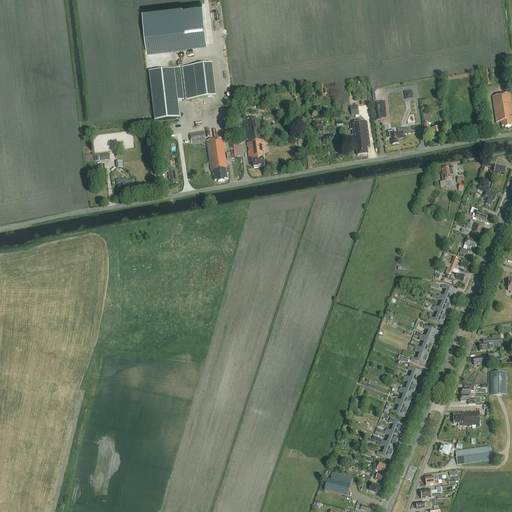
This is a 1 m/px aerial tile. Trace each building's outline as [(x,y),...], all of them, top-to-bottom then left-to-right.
[(182,6),(142,10),(142,12),(147,51),(147,53),(187,48),(187,47),(207,45),(202,5),(182,7),(182,6)] [(182,67),(186,101),(216,97),(212,64),(182,67)] [(178,68),(149,72),(155,121),(155,122),(175,120),(180,119),(178,101),(184,101),(180,68),(178,68)] [(490,70),(482,71),(484,86),(492,85),(490,70)] [(404,92),(405,100),(413,99),(412,91),(404,92)] [(511,108),(510,94),(492,97),(496,123),(501,122),(502,127),(505,126),(505,128),(511,127),(511,125),(511,108)] [(376,102),(374,102),(376,121),(381,120),(381,119),(387,118),(385,101),(376,102)] [(359,106),(351,106),(352,115),(360,115),(359,106)] [(265,147),(261,119),(252,120),(243,122),(245,130),(246,134),(245,134),(246,141),(247,140),(248,144),(247,144),(248,150),(249,150),(249,152),(248,152),(249,162),(253,161),(254,169),(259,168),(265,167),(264,160),(265,160),(264,154),(266,154),(265,147)] [(370,148),(367,122),(350,124),(352,139),(353,139),(355,150),(357,150),(357,156),(368,154),(367,148),(370,148)] [(205,142),(203,127),(183,130),(185,145),(205,142)] [(437,139),(437,138),(442,137),(442,132),(441,132),(440,128),(432,129),(432,134),(433,140),(437,139)] [(388,138),(391,138),(392,145),(399,144),(398,140),(404,139),(403,132),(394,134),(394,130),(387,132),(388,138)] [(228,174),(223,139),(206,142),(211,171),(212,171),(213,175),(214,175),(215,181),(218,181),(218,182),(224,182),(224,180),(228,179),(227,174),(228,174)] [(167,163),(167,164),(163,165),(164,173),(168,173),(169,174),(168,174),(170,185),(171,184),(172,186),(176,185),(176,183),(177,183),(175,168),(172,169),(171,164),(167,164),(167,163)] [(505,173),(506,169),(496,166),(494,174),(504,176),(505,173)] [(441,174),(442,182),(445,182),(446,188),(451,187),(451,181),(452,180),(451,176),(453,175),(452,168),(448,169),(448,167),(443,168),(444,170),(442,170),(443,174),(441,174)] [(128,179),(115,180),(116,186),(119,186),(120,193),(124,193),(127,193),(127,192),(131,192),(130,186),(134,186),(133,180),(128,180),(128,179)] [(486,193),(483,198),(487,200),(485,205),(491,207),(493,201),(494,202),(497,195),(492,193),(491,193),(490,193),(491,189),(480,185),(478,190),(486,193)] [(488,216),(474,211),(473,214),(476,215),(475,218),(486,221),(488,216)] [(466,250),(467,247),(471,248),(471,247),(475,249),(478,242),(468,238),(463,249),(461,248),(460,253),(464,255),(466,255),(467,256),(469,251),(466,250)] [(450,268),(454,269),(456,262),(461,264),(460,267),(468,270),(470,264),(463,261),(458,259),(454,258),(451,265),(445,262),(444,263),(441,262),(440,264),(444,265),(443,266),(450,269),(450,268)] [(450,269),(447,274),(451,276),(449,280),(454,282),(455,279),(455,280),(463,283),(465,277),(458,274),(459,271),(454,269),(450,268),(450,269)] [(445,294),(454,297),(456,291),(442,286),(441,288),(447,290),(445,294)] [(454,297),(445,294),(444,297),(439,295),(438,297),(452,302),(454,297)] [(438,297),(437,300),(442,302),(441,305),(449,308),(452,302),(438,297)] [(434,306),(434,309),(447,314),(449,308),(441,305),(440,308),(434,306)] [(447,314),(434,309),(433,311),(438,313),(437,316),(445,320),(447,314)] [(445,320),(437,316),(435,320),(430,317),(429,320),(443,325),(445,320)] [(429,331),(427,334),(436,337),(438,332),(424,326),(423,329),(429,331)] [(436,337),(427,334),(426,338),(421,335),(420,338),(434,343),(436,337)] [(424,342),(423,345),(431,349),(434,343),(420,338),(419,340),(424,342)] [(479,344),(480,351),(489,351),(489,346),(493,345),(500,345),(500,339),(483,341),(484,341),(484,343),(479,344)] [(422,349),(416,347),(410,344),(409,346),(416,349),(429,354),(431,349),(423,345),(422,349)] [(420,353),(419,357),(427,360),(429,354),(416,349),(415,351),(420,353)] [(425,366),(427,360),(419,357),(417,360),(412,358),(411,360),(425,366)] [(484,365),(483,357),(473,358),(474,366),(484,365)] [(413,372),(411,375),(420,378),(422,373),(413,369),(415,366),(410,364),(409,368),(408,367),(407,370),(413,372)] [(491,396),(507,396),(507,373),(490,373),(491,396)] [(420,378),(411,375),(410,379),(405,377),(404,379),(418,384),(420,378)] [(408,383),(407,387),(415,390),(418,384),(404,379),(403,381),(408,383)] [(461,395),(470,395),(471,395),(471,392),(474,392),(474,386),(468,386),(468,389),(461,389),(461,395)] [(406,390),(404,389),(400,388),(400,390),(399,390),(413,396),(415,390),(407,387),(406,390)] [(404,395),(402,398),(411,401),(413,396),(399,390),(399,393),(404,395)] [(470,395),(461,395),(461,396),(460,396),(461,402),(468,402),(468,405),(476,405),(475,399),(470,400),(470,395)] [(411,401),(402,398),(401,401),(396,399),(395,402),(409,407),(411,401)] [(399,406),(398,409),(406,413),(409,407),(395,402),(394,404),(399,406)] [(404,418),(406,413),(398,409),(397,413),(392,411),(391,413),(404,418)] [(454,416),(454,420),(454,424),(458,424),(459,426),(464,426),(464,427),(472,427),(472,426),(476,426),(476,427),(480,427),(480,412),(475,412),(475,413),(472,413),(472,412),(467,412),(467,413),(464,413),(464,412),(458,412),(458,415),(454,416)] [(394,425),(393,428),(401,432),(403,426),(394,423),(396,420),(391,418),(390,421),(389,423),(394,425)] [(401,432),(393,428),(391,432),(386,430),(385,432),(399,437),(401,432)] [(390,436),(388,440),(397,443),(399,437),(385,432),(384,434),(390,436)] [(397,443),(388,440),(387,443),(382,441),(381,443),(394,449),(397,443)] [(385,448),(384,451),(392,454),(394,449),(381,443),(380,446),(385,448)] [(439,452),(446,455),(448,456),(452,447),(448,446),(447,447),(442,445),(439,452)] [(492,461),(490,447),(456,451),(457,465),(492,461)] [(390,460),(392,454),(384,451),(383,454),(377,452),(376,455),(390,460)] [(380,463),(377,470),(385,473),(385,472),(388,473),(390,467),(380,463)] [(386,478),(368,470),(367,473),(372,475),(372,477),(376,479),(376,480),(384,483),(386,478)] [(328,479),(324,492),(347,498),(352,479),(333,474),(331,480),(328,479)] [(438,481),(438,480),(441,479),(441,474),(438,475),(438,477),(434,477),(430,477),(430,478),(425,478),(425,482),(438,481)] [(377,492),(380,493),(382,488),(372,484),(369,491),(377,494),(377,492)] [(357,507),(360,508),(359,511),(361,511),(372,511),(373,510),(372,510),(372,509),(364,506),(364,503),(358,502),(357,507)]
